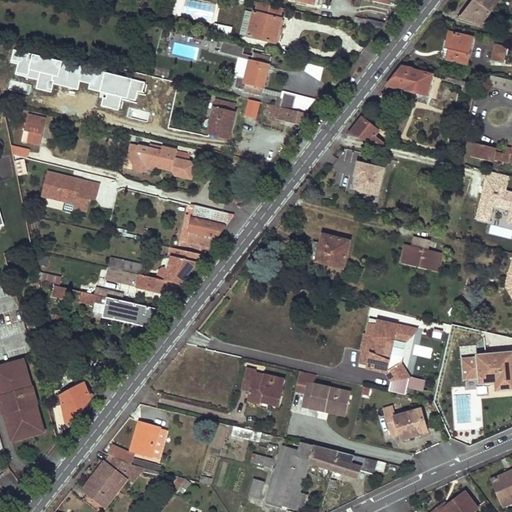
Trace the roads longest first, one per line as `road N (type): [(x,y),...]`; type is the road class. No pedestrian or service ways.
road 1 (secondary): [(31,511),(429,0)]
road 2 (residential): [(367,511),(511,443)]
